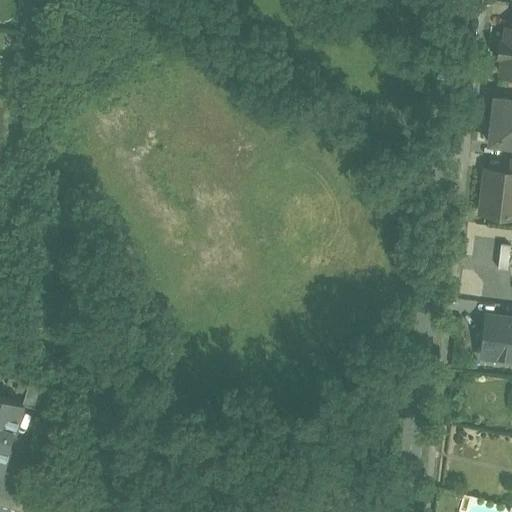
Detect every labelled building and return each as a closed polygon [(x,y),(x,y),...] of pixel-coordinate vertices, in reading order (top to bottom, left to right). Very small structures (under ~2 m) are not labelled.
[(511,28),(508,28),(506,41),(502,40),(500,58),(504,58),(502,73),(511,74),(511,28)] [(84,169),(199,86),(175,53),(114,97),(123,110),(69,149),(84,169)] [(511,99),(496,97),(490,143),(511,145),(511,99)] [(113,199),(169,272),(202,248),(185,226),(193,221),(183,207),(221,178),(192,139),(113,199)] [(511,172),(509,172),(487,169),(482,212),(511,216),(511,172)] [(511,319),(487,317),(486,331),(479,336),(479,342),(483,348),(491,349),(494,352),(493,356),(511,358),(511,319)] [(51,389),(30,382),(24,403),(25,404),(25,405),(44,411),(51,389)] [(0,395),(0,473),(3,474),(12,447),(10,446),(15,430),(17,431),(25,405),(25,404),(24,403),(0,395)]
